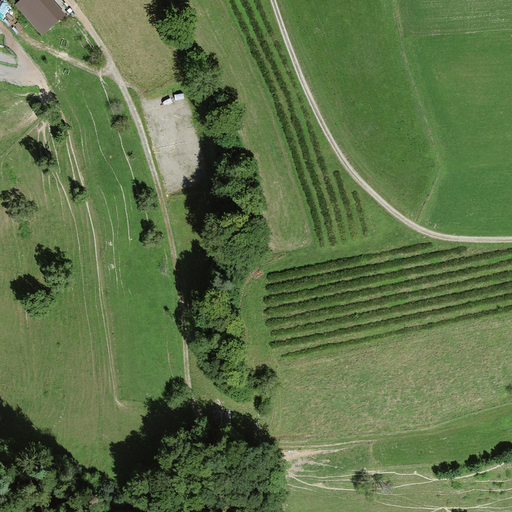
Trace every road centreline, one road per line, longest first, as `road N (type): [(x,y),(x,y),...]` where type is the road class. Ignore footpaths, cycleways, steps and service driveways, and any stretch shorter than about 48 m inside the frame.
road 1 (track): [(511,237),(430,233),(376,202),(336,155),(269,0)]
road 2 (track): [(0,66),(51,95),(77,178)]
